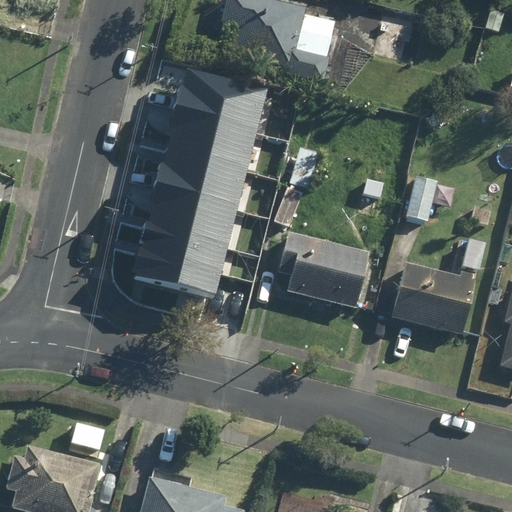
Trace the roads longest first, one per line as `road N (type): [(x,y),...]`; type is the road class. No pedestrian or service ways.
road 1 (residential): [(36,342),(511,457)]
road 2 (residential): [(116,0),(36,342)]
